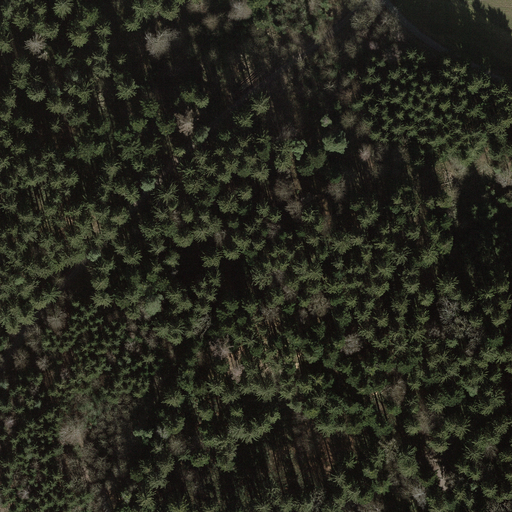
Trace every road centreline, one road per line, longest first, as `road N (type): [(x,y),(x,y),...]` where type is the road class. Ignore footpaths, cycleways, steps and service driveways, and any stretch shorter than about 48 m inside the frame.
road 1 (track): [(0,368),(68,281),(227,110),(336,32),(367,0)]
road 2 (track): [(348,511),(438,455),(511,390)]
road 3 (track): [(511,85),(436,46),(387,0)]
